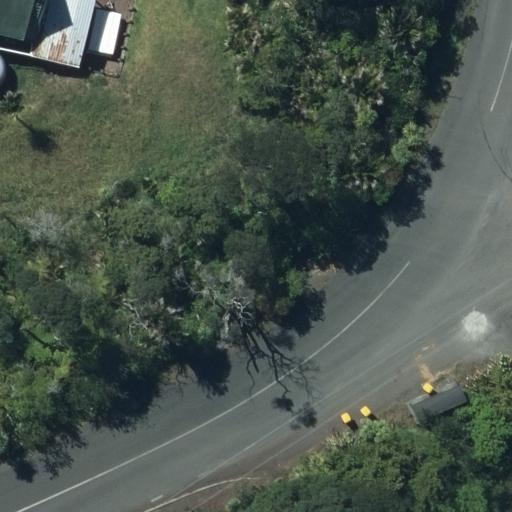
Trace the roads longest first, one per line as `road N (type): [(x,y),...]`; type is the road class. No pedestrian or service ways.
road 1 (tertiary): [(23,511),(215,423),(295,372),(352,329),(452,203)]
road 2 (tertiary): [(452,203),(511,45)]
